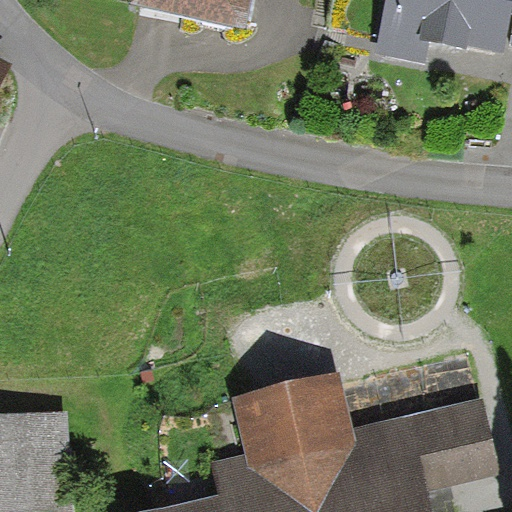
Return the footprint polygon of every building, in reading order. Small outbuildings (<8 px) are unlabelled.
[(132,0),(130,16),(251,39),(258,0),(132,0)] [(511,0),(388,0),(377,58),(429,68),(432,52),(503,65),(511,11),(511,0)] [(0,91),(11,70),(0,63),(0,91)] [(428,511),(424,495),(500,477),(482,401),(351,432),(340,383),(235,408),(247,458),(216,466),(225,503),(185,511),(428,511)] [(0,511),(73,511),(67,412),(0,416),(0,511)]
